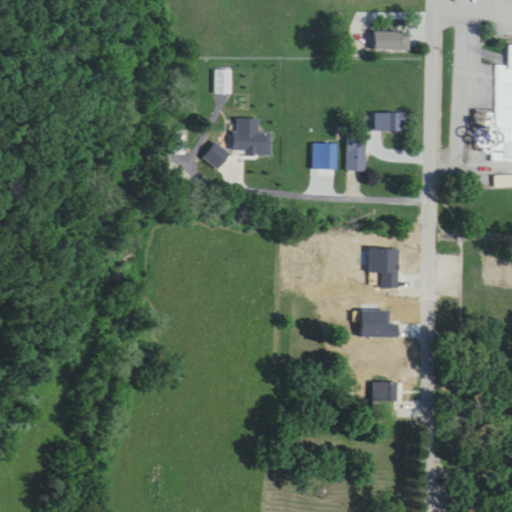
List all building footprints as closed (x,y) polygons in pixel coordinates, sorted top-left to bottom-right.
[(410,51),(410,31),(375,31),(375,51),(410,51)] [(511,45),(508,45),(508,65),(495,65),(495,163),(511,162),(511,45)] [(233,94),(233,70),(216,70),(216,94),(233,94)] [(405,132),(405,114),(381,114),(381,132),(405,132)] [(267,156),(268,132),(259,132),(259,125),(248,125),(248,132),(233,131),(232,154),(267,156)] [(367,172),(367,133),(348,133),(348,172),(367,172)] [(188,137),(174,136),(173,154),(187,155),(188,137)] [(511,176),(496,176),(496,186),(511,186),(511,176)] [(359,295),(390,295),(390,262),(371,262),(371,271),(359,271),(359,295)] [(373,383),(373,406),(398,406),(398,383),(373,383)]
